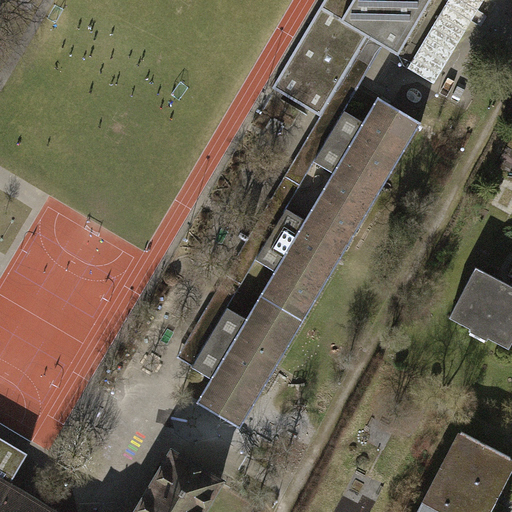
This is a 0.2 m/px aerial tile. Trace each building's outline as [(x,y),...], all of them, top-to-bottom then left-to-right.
[(323,0),(271,88),(321,117),(367,38),(381,45),(397,55),(429,0),(323,0)] [(184,362),(191,366),(226,307),(254,259),(285,208),(312,161),(343,109),(375,55),(381,45),(367,38),(321,117),(177,358),(184,362)] [(405,112),(376,95),(361,120),(343,109),(312,161),(331,172),(303,219),(285,208),(254,259),(273,270),(244,318),(226,307),(191,366),(190,367),(209,378),(195,402),(238,428),(420,121),(405,112)] [(511,282),(510,286),(475,267),(448,317),(469,328),(468,330),(486,340),(487,337),(508,348),(511,342),(511,270),(509,276),(511,277),(511,282)] [(511,458),(457,430),(420,501),(441,511),(489,511),(511,468),(511,458)] [(0,511),(207,511),(228,477),(214,469),(173,445),(132,511),(65,511),(25,488),(12,480),(29,452),(0,435),(0,511)] [(441,511),(420,501),(414,511),(441,511)]
